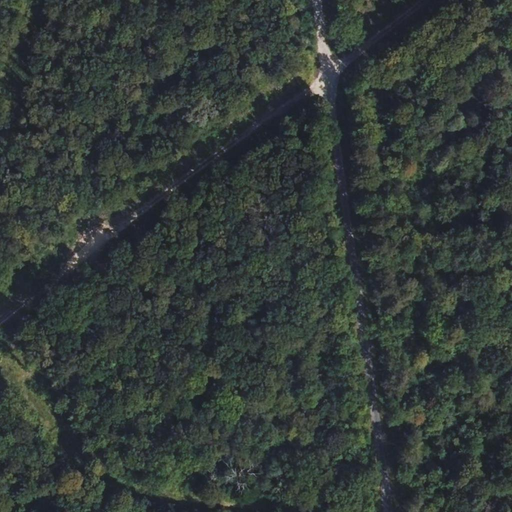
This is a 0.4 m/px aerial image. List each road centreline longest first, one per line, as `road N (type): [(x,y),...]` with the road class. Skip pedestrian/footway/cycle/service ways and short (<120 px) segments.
road 1 (track): [(325,72),(385,511)]
road 2 (track): [(0,374),(43,419),(71,475),(261,511)]
road 3 (track): [(423,0),(325,72)]
